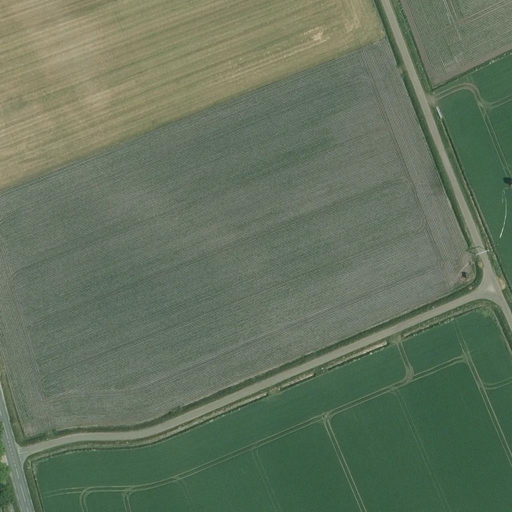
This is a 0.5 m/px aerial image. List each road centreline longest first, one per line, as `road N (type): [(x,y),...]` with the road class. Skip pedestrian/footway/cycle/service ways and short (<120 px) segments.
road 1 (unclassified): [(13,456),(79,437),(147,432),(495,286)]
road 2 (unclassified): [(495,286),(385,0)]
